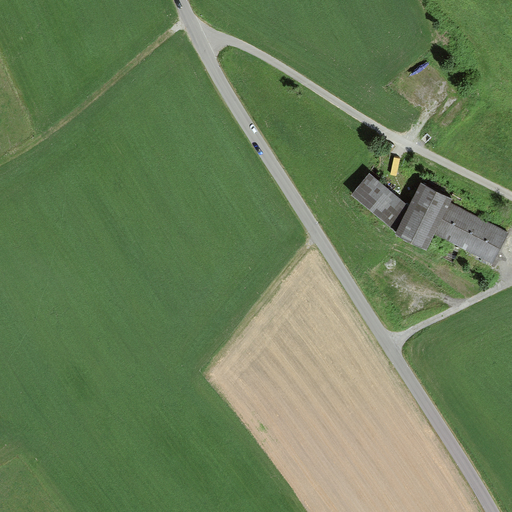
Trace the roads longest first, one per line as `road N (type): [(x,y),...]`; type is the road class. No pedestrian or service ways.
road 1 (tertiary): [(493,511),(220,79),(180,0)]
road 2 (track): [(201,45),(240,42),(380,129),(511,196)]
road 3 (track): [(389,344),(511,278)]
